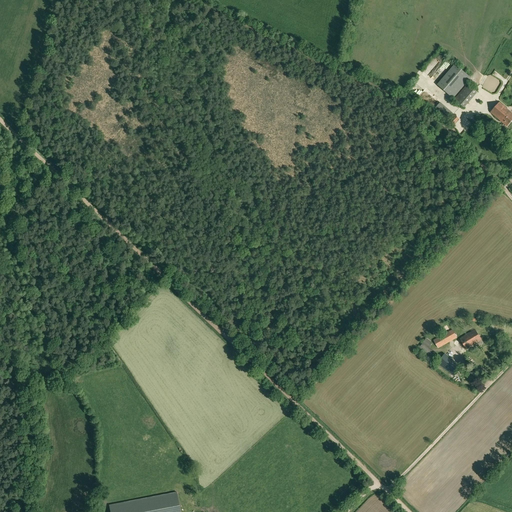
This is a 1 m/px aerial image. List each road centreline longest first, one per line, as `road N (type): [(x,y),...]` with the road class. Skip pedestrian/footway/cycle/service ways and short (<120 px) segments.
road 1 (track): [(387,491),(0,120)]
road 2 (track): [(511,198),(420,110),(197,0)]
road 3 (track): [(387,491),(511,361)]
